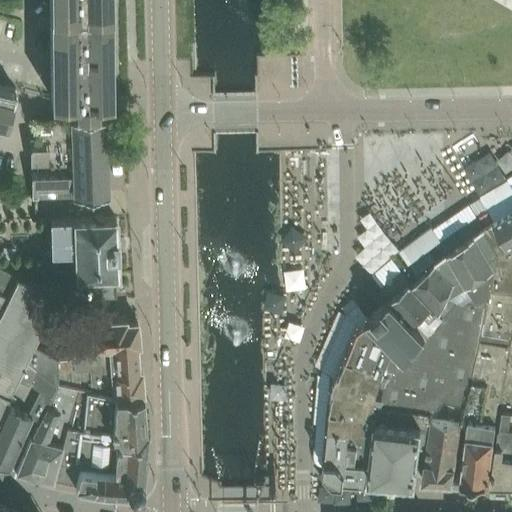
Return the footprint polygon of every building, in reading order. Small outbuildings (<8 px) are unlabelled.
[(0,0),(0,119),(7,122),(16,89),(0,84),(0,0),(49,0),(50,57),(50,77),(50,97),(74,96),(74,106),(98,106),(98,96),(112,96),(110,0),(0,0)] [(73,192),(108,191),(106,114),(33,117),(35,176),(35,186),(73,184),(73,192)] [(511,245),(508,247),(495,218),(490,208),(479,214),(500,249),(492,286),(489,303),(483,333),(511,338),(511,245)] [(511,208),(495,218),(508,247),(511,245),(511,208)] [(288,316),(320,315),(318,270),(313,270),(311,225),(301,226),(300,210),(283,211),(288,316)] [(489,303),(492,286),(500,249),(479,214),(442,239),(464,274),(456,278),(441,309),(444,312),(445,313),(460,297),(489,303)] [(92,215),(92,218),(51,219),(52,252),(75,251),(77,282),(94,281),(94,296),(116,295),(115,273),(117,273),(116,252),(117,252),(116,237),(115,217),(102,217),(102,215),(92,215)] [(464,274),(442,239),(431,247),(430,246),(410,261),(420,274),(413,281),(441,309),(456,278),(464,274)] [(0,313),(19,276),(0,264),(0,313)] [(441,309),(413,281),(403,269),(383,285),(383,286),(392,295),(428,332),(444,312),(441,309)] [(14,384),(28,357),(35,342),(55,298),(62,284),(23,278),(19,276),(0,313),(0,411),(8,393),(10,394),(14,384)] [(369,314),(404,349),(402,354),(405,358),(428,332),(392,295),(385,300),(369,314)] [(467,404),(473,382),(482,340),(483,333),(489,303),(460,297),(445,313),(444,312),(428,332),(405,358),(394,371),(388,378),(385,391),(382,391),(380,412),(378,412),(377,425),(371,477),(374,477),(375,475),(393,476),(411,477),(411,480),(416,480),(416,478),(420,445),(428,446),(433,418),(434,411),(447,399),(467,404)] [(347,312),(333,345),(394,371),(405,358),(402,354),(404,349),(369,314),(359,302),(347,312)] [(136,341),(139,341),(137,318),(126,319),(126,316),(108,317),(104,318),(104,321),(92,322),(92,323),(71,324),(73,355),(57,356),(35,342),(28,357),(37,364),(59,380),(80,384),(118,393),(141,393),(140,389),(143,389),(141,366),(139,366),(136,341)] [(294,353),(302,325),(287,320),(278,349),(294,353)] [(500,414),(511,346),(482,340),(473,382),(467,404),(463,418),(470,419),(466,447),(461,480),(489,480),(493,447),(499,422),(500,414)] [(511,340),(511,346),(500,414),(499,422),(501,422),(500,426),(499,425),(492,480),(510,480),(511,480),(511,340)] [(385,391),(388,378),(394,371),(333,345),(323,367),(323,372),(319,371),(316,401),(378,412),(380,412),(382,391),(385,391)] [(8,393),(0,411),(0,459),(8,463),(9,460),(17,463),(26,443),(32,429),(40,415),(59,380),(37,364),(28,357),(14,384),(10,394),(8,393)] [(60,451),(63,439),(68,423),(80,384),(59,380),(40,415),(32,429),(26,443),(17,463),(16,467),(52,476),(53,476),(58,451),(60,451)] [(58,451),(53,476),(75,481),(88,484),(88,485),(90,485),(128,488),(129,483),(137,484),(138,483),(139,475),(144,475),(147,436),(146,436),(144,402),(142,402),(141,393),(118,393),(80,384),(68,423),(63,439),(60,451),(58,451)] [(462,422),(463,418),(467,404),(447,399),(434,411),(433,418),(428,446),(423,479),(453,480),(462,422)] [(371,477),(377,425),(378,412),(316,401),(315,420),(318,420),(317,421),(318,421),(315,452),(316,457),(319,461),(324,463),(326,464),(327,464),(327,466),(333,474),(335,474),(371,477)]
